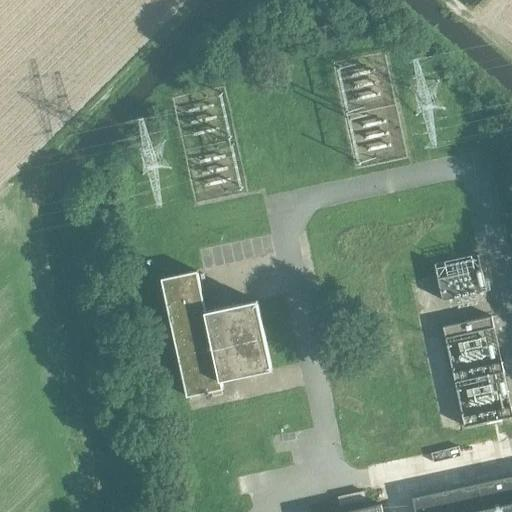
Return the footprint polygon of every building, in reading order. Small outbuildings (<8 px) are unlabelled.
[(487,291),(479,254),(435,263),(443,299),(487,291)] [(206,311),(198,271),(162,278),(187,396),(224,388),(222,380),(273,370),(258,300),(206,311)] [(511,416),(511,406),(492,316),(444,326),(446,332),(466,426),(511,416)] [(511,511),(511,476),(412,497),(415,511),(511,511)] [(338,496),(339,498),(340,505),(364,499),(362,493),(362,491),(338,496)] [(383,511),(381,503),(339,511),(383,511)]
